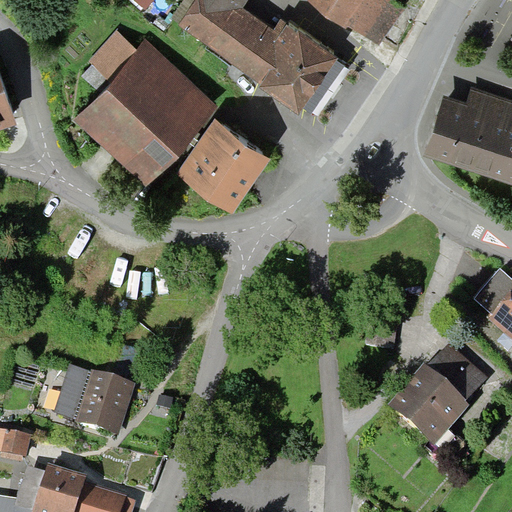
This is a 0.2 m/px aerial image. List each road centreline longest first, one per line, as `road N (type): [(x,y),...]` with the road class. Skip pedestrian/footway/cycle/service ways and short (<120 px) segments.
road 1 (residential): [(248,232),(244,273),(164,511)]
road 2 (residential): [(44,170),(120,219),(168,230),(248,232)]
road 3 (residential): [(0,26),(18,48),(38,108),(44,170)]
road 4 (residential): [(458,0),(391,111)]
road 5 (residential): [(412,182),(511,249)]
